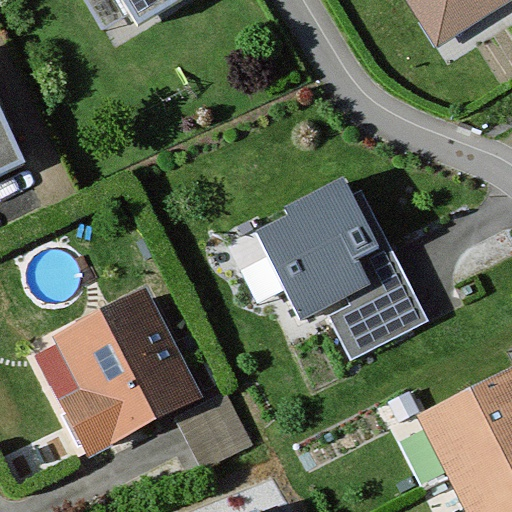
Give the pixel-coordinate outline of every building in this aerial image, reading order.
[(124,0),(138,22),(174,0),(124,0)] [(505,0),(406,0),(435,45),(505,0)] [(0,109),(0,171),(24,161),(0,109)] [(291,225),(260,241),(302,323),(326,311),(351,361),(426,322),(361,194),(348,200),(343,189),(287,217),(291,225)] [(143,296),(60,342),(85,388),(65,399),(94,451),(197,394),(143,296)] [(511,373),(423,418),(470,511),(509,511),(511,511),(511,373)] [(224,393),(174,419),(203,474),(252,448),(224,393)]
